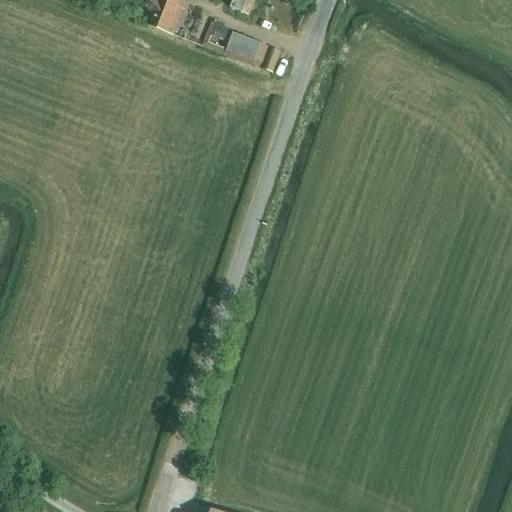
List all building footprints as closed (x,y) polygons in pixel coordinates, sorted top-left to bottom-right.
[(179,0),(144,0),(141,2),(147,13),(143,23),(166,32),(173,35),(184,9),(177,6),(179,0)] [(233,0),(230,9),(248,16),(254,0),(258,0),(233,0)] [(140,17),(126,11),(124,15),(138,22),(140,17)] [(216,25),(210,23),(202,44),(222,53),(225,46),(209,40),(216,25)] [(286,54),(261,44),(233,34),(225,55),(252,65),(253,63),(279,73),(286,54)]
